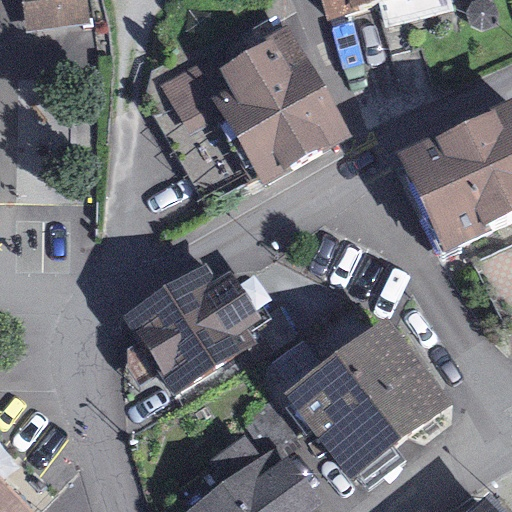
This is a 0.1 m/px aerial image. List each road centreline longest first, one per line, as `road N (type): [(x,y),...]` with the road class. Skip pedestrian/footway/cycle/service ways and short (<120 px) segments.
road 1 (residential): [(91,316),(106,301),(176,273),(348,177)]
road 2 (residential): [(511,401),(348,177)]
road 3 (residential): [(91,316),(82,342),(84,385),(124,511)]
road 4 (residential): [(348,177),(511,99)]
road 5 (residential): [(400,511),(511,438)]
